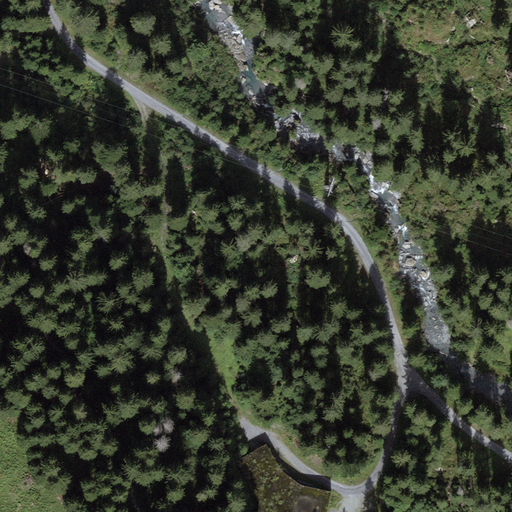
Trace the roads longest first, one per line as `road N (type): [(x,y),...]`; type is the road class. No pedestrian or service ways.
road 1 (track): [(49,0),(75,55),(341,212),(377,276),(408,368),(511,457)]
road 2 (track): [(138,95),(168,182),(163,243),(173,292),(241,418),(300,467),(348,490),(362,488),(380,469),(408,368)]
